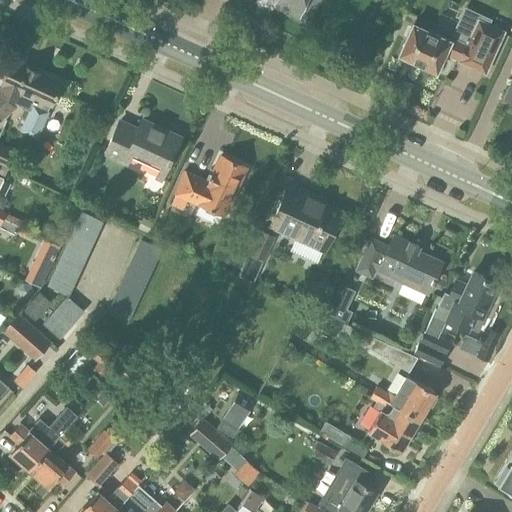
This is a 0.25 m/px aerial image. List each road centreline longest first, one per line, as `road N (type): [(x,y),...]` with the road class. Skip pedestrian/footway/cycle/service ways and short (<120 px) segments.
road 1 (secondary): [(511,198),(63,0)]
road 2 (residential): [(423,511),(511,365)]
